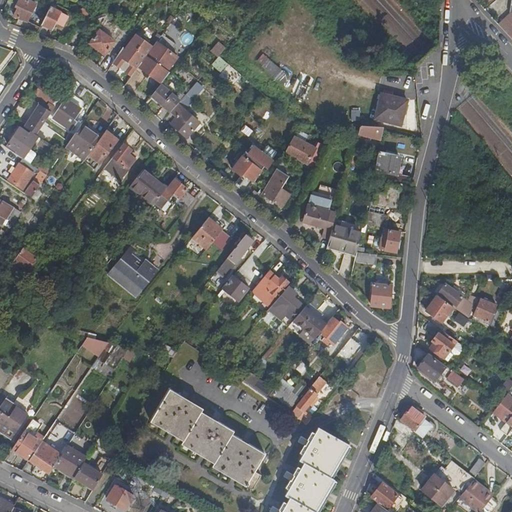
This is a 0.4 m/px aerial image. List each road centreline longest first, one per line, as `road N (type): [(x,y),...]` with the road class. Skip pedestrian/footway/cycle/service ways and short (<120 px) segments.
road 1 (residential): [(404,346),(81,67),(39,48)]
road 2 (unclassified): [(452,61),(419,200),(412,268)]
road 3 (residential): [(511,465),(397,383)]
road 4 (unclassified): [(397,383),(344,511)]
